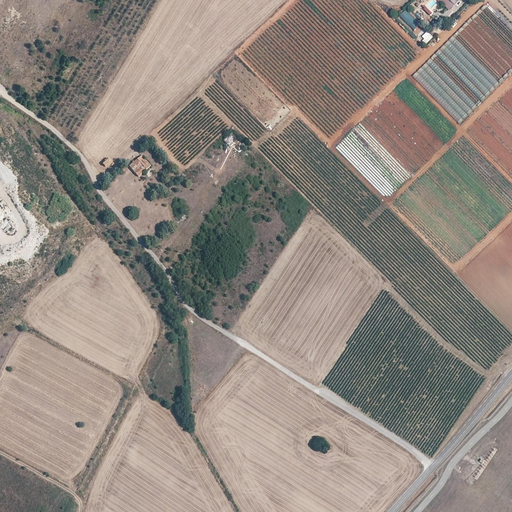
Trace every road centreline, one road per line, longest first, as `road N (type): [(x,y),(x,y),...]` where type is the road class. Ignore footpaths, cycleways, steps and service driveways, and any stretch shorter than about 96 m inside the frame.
road 1 (unclassified): [(0,90),(71,143),(196,312),(434,465)]
road 2 (tertiary): [(511,372),(434,465)]
